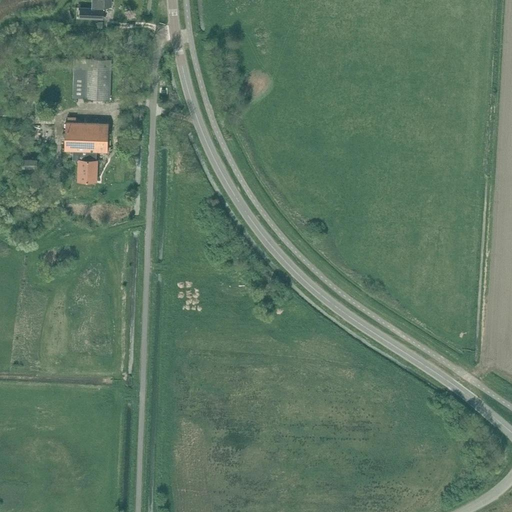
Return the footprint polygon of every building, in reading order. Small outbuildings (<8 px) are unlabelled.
[(80,7),(79,18),(104,19),(104,5),(111,6),(111,0),(92,0),(92,8),(80,7)] [(85,98),(110,99),(112,59),(87,58),(85,98)] [(73,149),(96,150),(107,150),(108,122),(76,121),(67,121),(66,121),(65,149),(73,149)] [(96,150),(73,149),(73,160),(79,160),(78,180),(97,181),(98,160),(96,160),(96,150)] [(23,158),(23,167),(38,168),(38,158),(23,158)]
